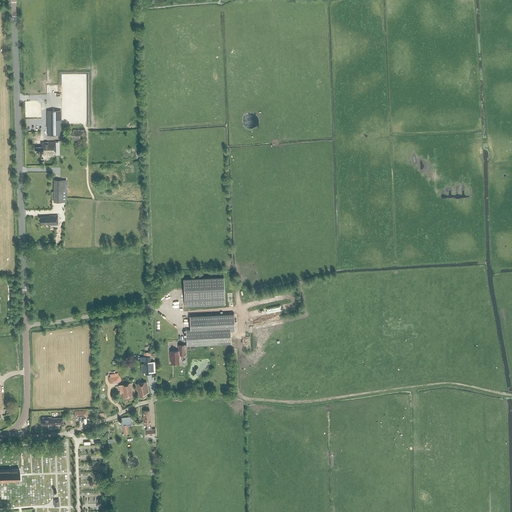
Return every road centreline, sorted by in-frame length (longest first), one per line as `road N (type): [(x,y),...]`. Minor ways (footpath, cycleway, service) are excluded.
road 1 (tertiary): [(0,439),(26,407),(14,0)]
road 2 (track): [(157,395),(66,433),(33,438),(15,428)]
